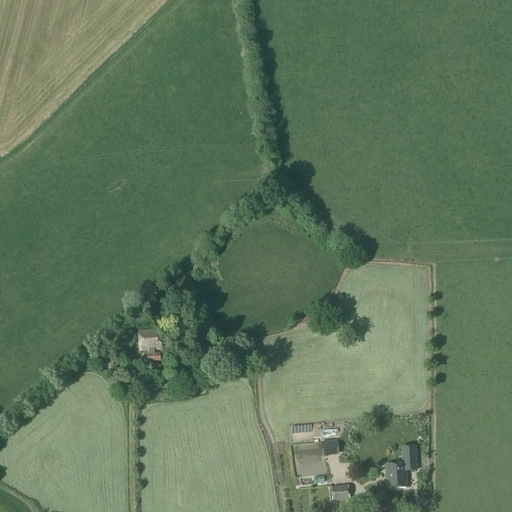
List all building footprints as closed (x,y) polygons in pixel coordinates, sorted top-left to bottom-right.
[(137,331),(139,352),(148,351),(149,355),(146,355),(147,363),(159,362),(159,354),(154,354),(153,351),(161,350),(160,329),(137,331)] [(105,343),(114,353),(128,341),(118,330),(105,343)] [(327,439),(336,439),(336,431),(312,432),(312,436),(327,435),(327,439)] [(321,443),(322,456),(338,454),(337,441),(321,443)] [(385,465),(386,488),(407,487),(406,471),(416,471),(415,447),(401,447),(402,464),(385,465)] [(330,488),(332,501),(349,499),(347,486),(330,488)]
